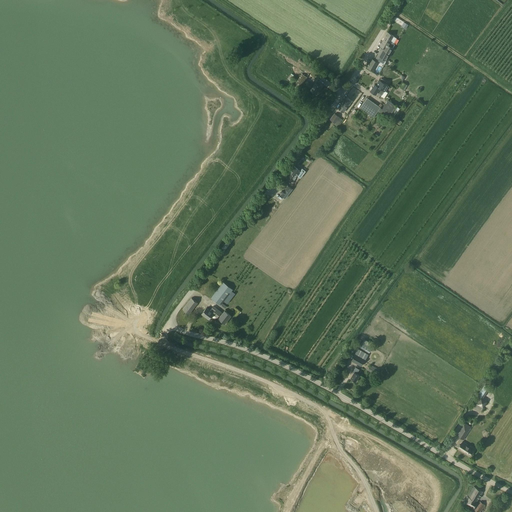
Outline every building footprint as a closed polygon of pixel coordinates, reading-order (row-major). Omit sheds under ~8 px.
[(388,32),(384,39),(380,45),(384,48),(380,56),(386,60),(395,44),(394,43),(397,38),(393,36),(394,35),(388,32)] [(372,59),(368,67),(373,70),(377,62),(372,59)] [(297,92),(307,77),(302,74),(292,88),(297,92)] [(372,87),(370,89),(371,90),(370,90),(375,94),(377,91),(382,94),(384,91),(385,91),(388,85),(383,82),(384,80),(381,78),(380,80),(379,80),(376,85),(375,84),(372,87)] [(306,86),(315,93),(321,86),(315,82),(313,85),(308,82),(306,86)] [(338,108),(343,112),(352,100),(347,96),(338,108)] [(380,107),(378,110),(388,117),(396,106),(388,100),(382,109),(380,107)] [(363,104),(352,118),(366,129),(379,112),(365,102),(363,104)] [(335,123),(339,117),(340,117),(335,113),(330,119),(335,123)] [(286,176),(292,181),(297,175),(300,178),(305,171),(302,169),(300,171),(294,166),(286,176)] [(284,188),(280,192),(282,193),(281,194),(285,198),(292,189),(288,185),(285,189),(284,188)] [(223,282),(211,298),(221,305),(233,289),(223,282)] [(189,314),(198,303),(192,298),(183,309),(189,314)] [(202,314),(209,319),(212,314),(217,318),(220,314),(221,316),(219,319),(225,324),(231,316),(225,311),(223,314),(221,313),(221,312),(214,307),(210,311),(206,308),(202,314)] [(359,347),(369,353),(372,348),(362,342),(359,347)] [(351,361),(361,366),(368,355),(358,350),(351,361)] [(368,370),(377,375),(380,369),(371,365),(368,370)] [(354,372),(350,379),(356,382),(360,375),(357,374),(359,369),(356,367),(353,372),(354,372)] [(489,388),(485,385),(484,385),(479,393),(478,396),(479,396),(477,399),(473,405),(481,410),(483,407),(483,408),(487,401),(483,399),(490,388),(489,388)] [(464,423),(456,435),(464,440),(471,427),(464,423)] [(458,449),(461,451),(464,453),(464,452),(466,453),(465,454),(470,457),(475,449),(462,441),(458,449)] [(464,501),(466,503),(475,508),(478,504),(477,503),(483,492),(474,486),(468,496),(467,496),(464,501)] [(480,501),(474,510),(476,511),(480,511),(486,505),(480,501)]
